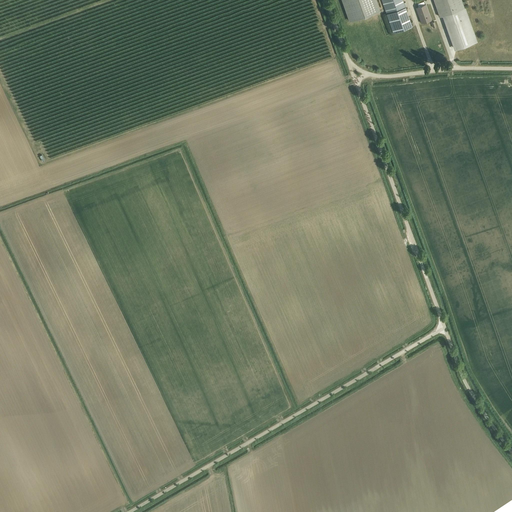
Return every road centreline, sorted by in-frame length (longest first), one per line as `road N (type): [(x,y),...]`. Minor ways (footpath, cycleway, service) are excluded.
road 1 (unclassified): [(129,511),(443,326)]
road 2 (unclassified): [(356,84),(443,326)]
road 3 (unclassified): [(443,326),(464,381),(511,452)]
road 4 (unclassified): [(511,69),(370,74)]
